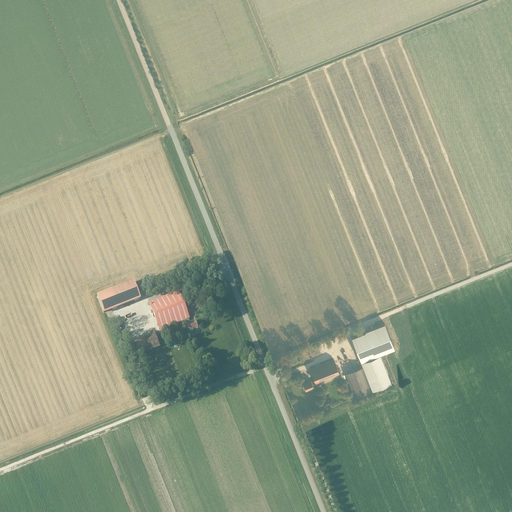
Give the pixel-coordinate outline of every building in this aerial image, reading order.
[(118,308),(139,299),(133,284),(112,292),(118,308)] [(189,319),(178,290),(148,302),(160,332),(185,322),(186,325),(189,332),(198,329),(195,321),(190,323),(189,320),(189,319)] [(385,324),(351,337),(363,366),(345,373),(355,397),(391,383),(380,353),(394,348),(385,324)] [(160,347),(154,333),(131,342),(137,356),(160,347)] [(314,387),(317,386),(341,376),(334,359),(310,368),(315,380),(312,381),(311,380),(303,383),(306,390),(314,387)]
